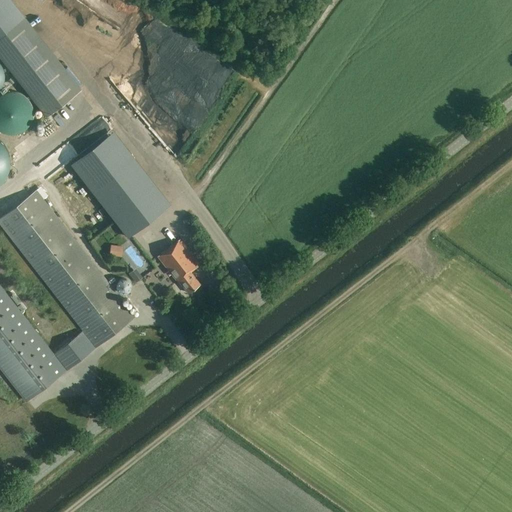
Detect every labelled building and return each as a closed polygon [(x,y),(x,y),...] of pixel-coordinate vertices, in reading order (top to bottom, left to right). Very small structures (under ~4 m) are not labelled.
[(12,0),(0,0),(0,56),(46,115),(81,88),(26,18),(12,0)] [(75,67),(70,72),(79,82),(84,77),(75,67)] [(0,129),(1,130),(3,131),(5,132),(6,132),(8,133),(10,133),(12,133),(14,133),(16,133),(17,132),(19,132),(21,131),(23,130),(24,129),(26,128),(27,127),(28,125),(29,124),(30,122),(31,121),(32,119),(33,117),(33,115),(33,114),(33,112),(33,110),(33,108),(33,106),(32,104),(31,103),(30,101),(29,99),(28,98),(27,96),(26,95),(24,94),(23,93),(21,92),(19,91),(17,91),(16,91),(14,90),(12,90),(10,90),(8,91),(6,91),(4,91),(3,92),(1,93),(0,93),(0,129)] [(179,139),(188,131),(174,116),(165,124),(170,129),(166,133),(160,126),(142,143),(157,160),(180,140),(179,139)] [(75,162),(72,164),(129,237),(131,234),(165,208),(108,136),(75,162)] [(0,184),(2,182),(4,180),(5,179),(7,176),(8,174),(9,172),(10,170),(10,167),(10,165),(11,162),(10,160),(10,157),(10,155),(9,153),(8,150),(7,148),(5,146),(4,144),(2,142),(0,141),(0,140),(0,184)] [(41,195),(37,189),(0,217),(0,224),(83,331),(96,347),(136,316),(44,198),(47,195),(45,192),(41,195)] [(146,228),(137,235),(143,243),(152,236),(146,228)] [(115,248),(137,274),(143,269),(146,273),(154,267),(146,258),(142,262),(138,258),(143,254),(128,237),(115,248)] [(201,284),(191,271),(200,264),(181,239),(158,257),(169,271),(166,273),(169,276),(172,274),(178,282),(180,280),(189,293),(201,284)] [(131,290),(132,285),(131,281),(127,278),(123,277),(119,279),(117,283),(117,288),(119,291),(123,293),(128,293),(131,290)] [(0,365),(28,400),(66,371),(75,364),(75,363),(96,347),(83,331),(62,347),(62,348),(58,351),(56,352),(53,355),(28,322),(0,286),(0,365)]
